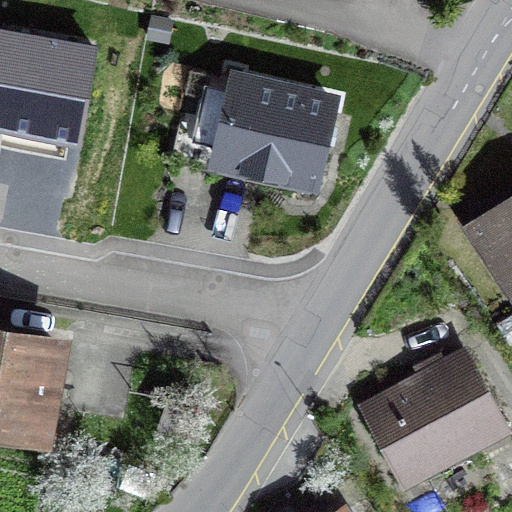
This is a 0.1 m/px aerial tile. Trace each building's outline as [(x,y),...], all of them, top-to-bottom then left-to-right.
[(93,49),(0,33),(0,127),(78,141),(93,49)] [(332,101),(234,78),(216,156),(314,179),(332,101)] [(511,201),(475,226),(511,281),(511,201)] [(56,344),(0,333),(0,421),(41,429),(56,344)] [(465,352),(365,406),(404,478),(504,425),(465,352)]
